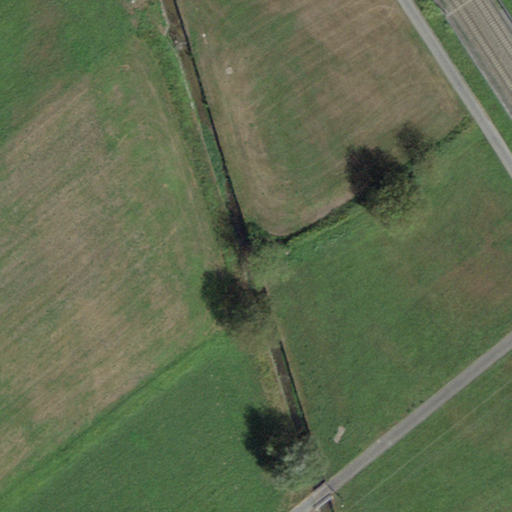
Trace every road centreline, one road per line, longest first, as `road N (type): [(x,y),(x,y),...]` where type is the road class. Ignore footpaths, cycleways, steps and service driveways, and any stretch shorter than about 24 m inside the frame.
road 1 (unclassified): [(296,511),(511,339)]
road 2 (unclassified): [(407,0),(511,162)]
